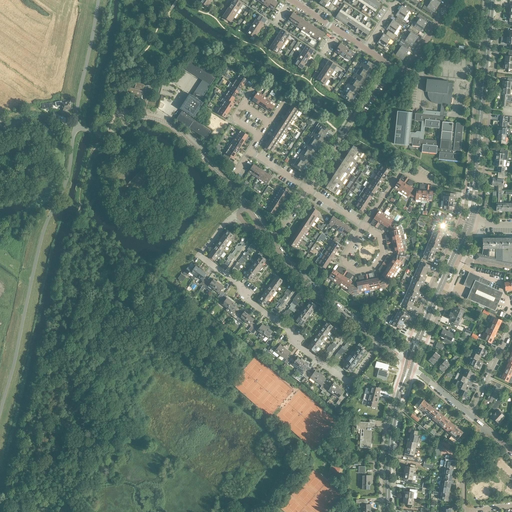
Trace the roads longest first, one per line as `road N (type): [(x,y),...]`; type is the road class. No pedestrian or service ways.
road 1 (residential): [(244,205),(164,122),(145,117),(110,132),(83,128)]
road 2 (secondary): [(469,221),(489,26)]
road 3 (secondary): [(407,364),(469,221)]
road 4 (residential): [(378,342),(269,239)]
road 5 (secondary): [(387,511),(390,435),(407,364)]
road 6 (residential): [(275,320),(347,382),(378,342)]
